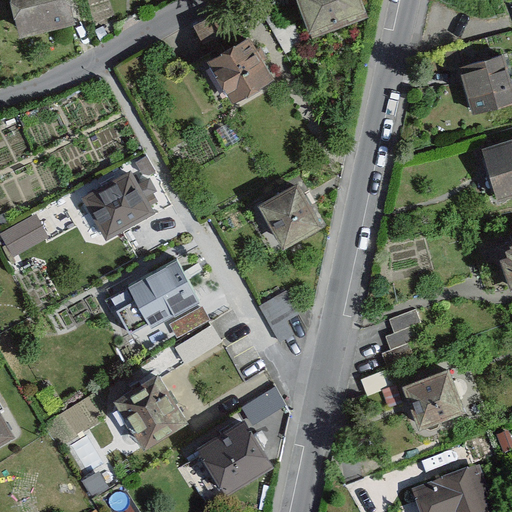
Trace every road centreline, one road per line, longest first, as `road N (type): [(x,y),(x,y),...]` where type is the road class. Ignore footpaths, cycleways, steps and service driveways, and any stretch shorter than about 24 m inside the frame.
road 1 (residential): [(297,511),(406,0)]
road 2 (residential): [(213,0),(0,102)]
